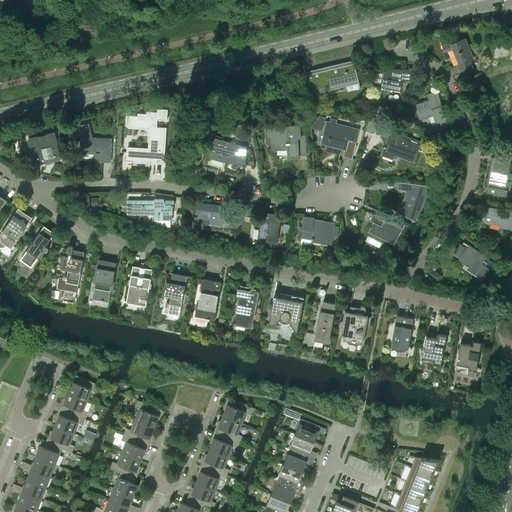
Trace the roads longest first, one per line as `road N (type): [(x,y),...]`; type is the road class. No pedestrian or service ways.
road 1 (secondary): [(0,116),(451,7)]
road 2 (residential): [(392,291),(110,236),(22,183)]
road 3 (residential): [(335,197),(284,203),(136,184),(22,183)]
road 4 (residential): [(392,291),(454,220),(472,176),(473,147),(446,77),(419,58),(396,55)]
road 5 (residential): [(20,432),(37,421),(52,374),(32,371),(15,413)]
